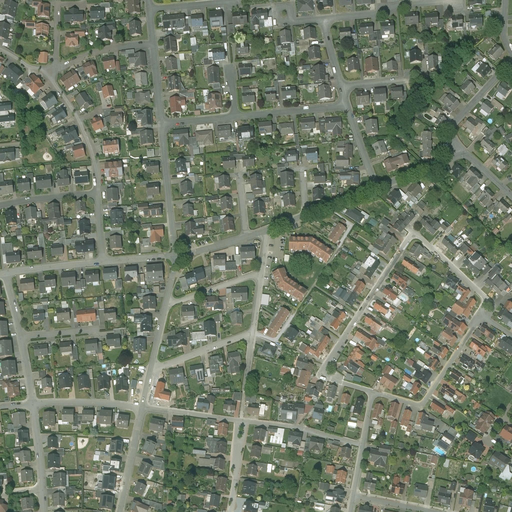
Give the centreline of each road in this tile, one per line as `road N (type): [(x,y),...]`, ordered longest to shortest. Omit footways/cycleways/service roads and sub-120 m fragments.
road 1 (residential): [(480,315),(487,305),(481,295),(422,237),(411,236),(325,367),(330,380),(372,392)]
road 2 (residential): [(480,315),(422,403),(372,392)]
road 3 (residential): [(175,256),(162,124)]
road 4 (residential): [(323,19),(447,0)]
road 5 (residential): [(362,446),(241,420)]
